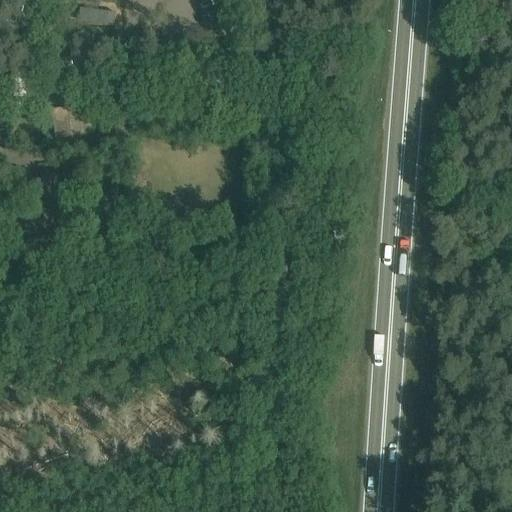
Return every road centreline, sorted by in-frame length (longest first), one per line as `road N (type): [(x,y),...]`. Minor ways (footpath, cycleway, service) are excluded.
road 1 (track): [(267,511),(265,426),(283,278),(288,123),(274,0)]
road 2 (trunk): [(376,511),(413,0)]
road 3 (track): [(484,0),(466,191),(511,207)]
